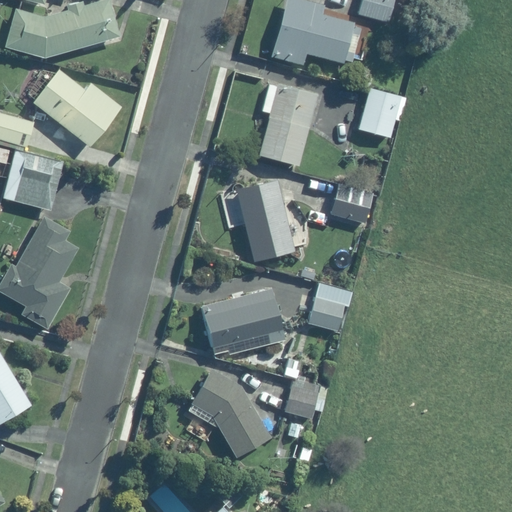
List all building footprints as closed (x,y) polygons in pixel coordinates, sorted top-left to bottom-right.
[(322,7),(294,0),(285,0),(270,61),(300,69),(304,56),(349,68),(360,26),(320,15),(322,7)] [(394,0),(359,0),(356,15),(388,23),(394,0)] [(14,11),(3,48),(42,61),(118,40),(107,2),(82,9),(81,3),(63,7),(65,14),(43,20),(14,11)] [(58,70),(32,103),(88,148),(118,110),(85,83),(81,89),(58,70)] [(267,83),(259,112),(270,115),(258,158),(296,168),(315,95),(267,83)] [(400,98),(367,89),(355,131),(388,140),(400,98)] [(31,122),(0,114),(0,139),(25,147),(31,122)] [(61,162),(15,149),(2,198),(48,211),(61,162)] [(292,254),(275,181),(237,190),(255,263),(292,254)] [(336,188),(328,216),(362,225),(370,198),(336,188)] [(68,234),(44,219),(1,293),(25,307),(20,316),(44,330),(67,291),(54,283),(74,249),(63,243),(68,234)] [(352,294),(318,285),(307,323),(341,333),(352,294)] [(271,291),(200,308),(212,359),(283,341),(271,291)] [(0,426),(29,407),(0,361),(0,426)] [(241,388),(208,369),(192,403),(212,416),(235,458),(268,440),(241,388)] [(318,388),(292,381),(284,412),(310,419),(318,388)]
